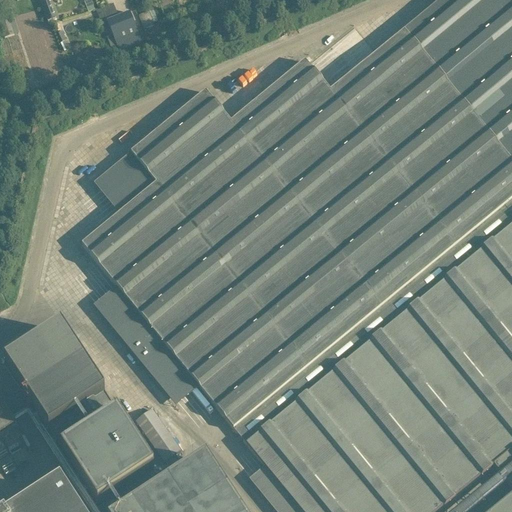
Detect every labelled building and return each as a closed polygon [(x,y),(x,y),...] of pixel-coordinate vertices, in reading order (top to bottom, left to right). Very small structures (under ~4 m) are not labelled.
[(39,0),(48,23),(56,20),(49,0),(39,0)] [(119,216),(82,246),(117,289),(94,308),(150,376),(176,408),(199,389),(265,469),(251,480),(276,511),(439,511),(493,468),(511,454),(511,452),(511,0),(443,0),(405,32),(330,93),(305,62),(297,69),(229,124),(205,95),(157,135),(132,155),(156,185),(119,216)] [(91,1),(85,3),(88,12),(95,9),(91,1)] [(118,18),(113,5),(102,9),(107,23),(102,25),(112,50),(140,40),(130,13),(118,18)] [(123,127),(102,145),(110,156),(132,138),(123,127)] [(95,149),(75,167),(89,183),(109,164),(95,149)] [(62,454),(99,509),(154,473),(62,332),(6,366),(64,453),(62,454)] [(0,435),(16,425),(0,399),(0,435)] [(152,412),(135,424),(164,465),(181,453),(152,412)] [(4,440),(19,464),(33,456),(18,431),(4,440)] [(238,511),(206,462),(130,511),(238,511)] [(73,511),(61,491),(30,511),(27,505),(16,511),(73,511)] [(511,511),(511,497),(494,511),(511,511)]
